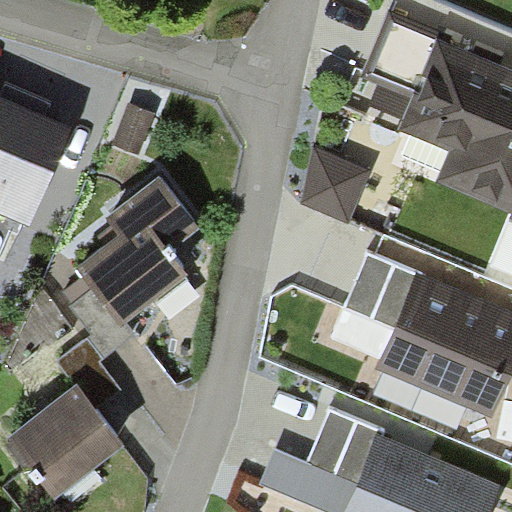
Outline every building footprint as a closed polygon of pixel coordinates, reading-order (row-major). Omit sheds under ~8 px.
[(511,200),(511,63),(388,11),(367,59),(415,79),(398,119),(449,141),(437,169),(511,200)] [(0,191),(33,205),(72,111),(32,95),(0,81),(0,191)] [(155,107),(129,98),(115,137),(141,147),(155,107)] [(368,166),(313,141),(301,194),(347,214),(368,166)] [(65,288),(94,325),(87,330),(104,352),(137,327),(123,308),(189,257),(172,236),(200,214),(161,165),(106,208),(118,224),(79,254),(90,268),(65,288)] [(511,218),(499,261),(511,265),(511,218)] [(488,408),(511,353),(511,321),(459,298),(411,277),(416,268),(369,247),(346,301),(390,321),(374,358),(488,408)] [(104,352),(87,330),(56,354),(71,374),(77,370),(100,399),(125,380),(104,352)] [(100,399),(77,370),(71,374),(8,423),(55,483),(124,430),(100,399)] [(488,511),(504,475),(330,401),(310,449),(275,434),(257,476),(341,511),(488,511)]
